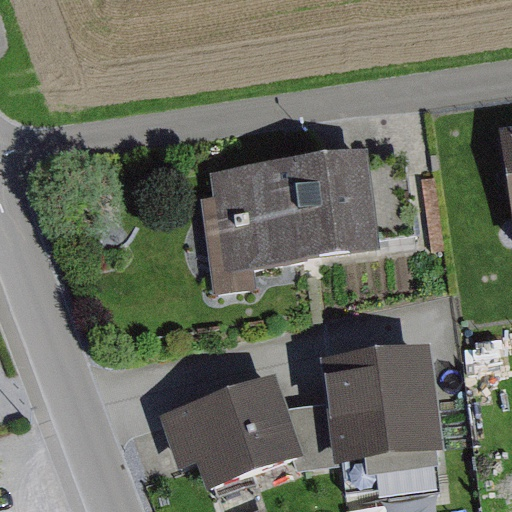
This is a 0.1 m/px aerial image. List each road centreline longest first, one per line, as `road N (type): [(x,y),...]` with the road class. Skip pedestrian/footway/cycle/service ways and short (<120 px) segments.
road 1 (residential): [(0,157),(511,79)]
road 2 (tertiary): [(0,202),(118,511)]
